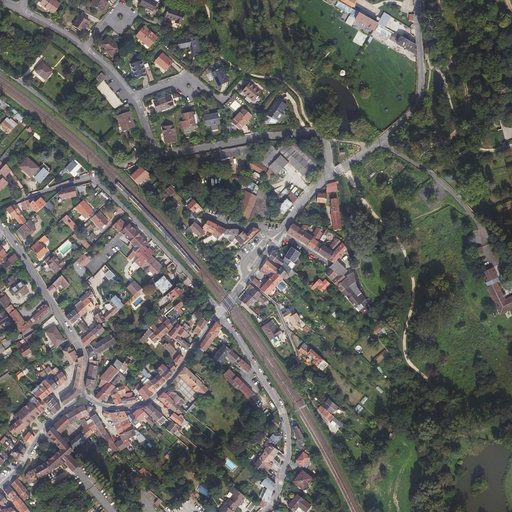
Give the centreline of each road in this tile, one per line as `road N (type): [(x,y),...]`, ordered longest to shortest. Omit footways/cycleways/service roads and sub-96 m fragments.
road 1 (residential): [(219,314),(95,181),(0,208)]
road 2 (residential): [(134,96),(153,148),(162,152),(314,132),(325,139),(332,174)]
road 3 (residential): [(219,314),(279,397),(291,443),(281,492),(266,511)]
road 4 (residential): [(82,397),(109,409),(143,404),(169,385),(219,314)]
road 5 (residential): [(379,142),(448,188),(511,265)]
road 6 (residential): [(379,142),(419,96),(418,0)]
road 7 (residential): [(0,487),(57,415),(82,397)]
road 8 (residential): [(247,280),(276,308),(309,383)]
